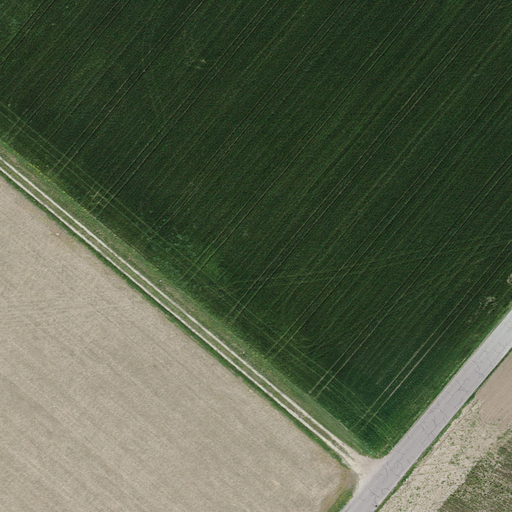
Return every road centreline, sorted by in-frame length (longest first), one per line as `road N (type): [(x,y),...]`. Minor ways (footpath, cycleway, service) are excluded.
road 1 (track): [(380,467),(0,157)]
road 2 (residential): [(343,511),(511,314)]
